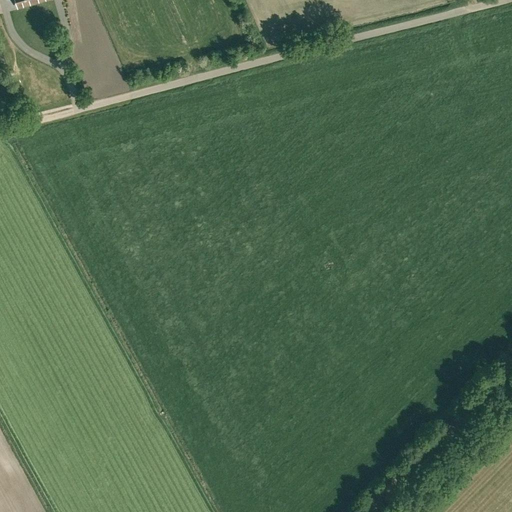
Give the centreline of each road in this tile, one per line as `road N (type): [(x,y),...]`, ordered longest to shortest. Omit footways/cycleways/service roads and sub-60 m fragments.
road 1 (unclassified): [(73,110),(505,0)]
road 2 (unclassified): [(369,511),(511,368)]
